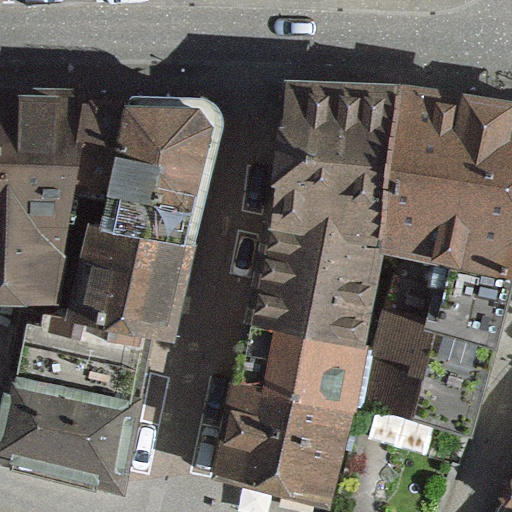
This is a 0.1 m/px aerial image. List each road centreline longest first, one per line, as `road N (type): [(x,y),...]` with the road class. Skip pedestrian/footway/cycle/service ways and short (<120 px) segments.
road 1 (residential): [(172,511),(276,27)]
road 2 (residential): [(0,32),(276,27)]
road 3 (residential): [(276,27),(511,43)]
road 4 (residential): [(452,511),(511,366)]
